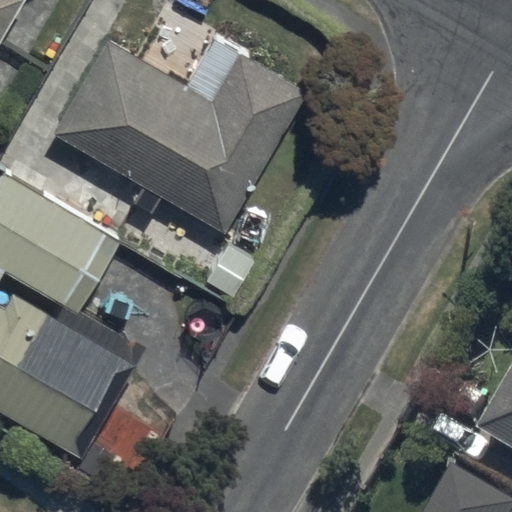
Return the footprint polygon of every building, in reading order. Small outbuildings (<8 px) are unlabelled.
[(0,0),(0,35),(20,0),(0,0)] [(302,92),(208,38),(180,86),(106,44),(53,135),(221,232),(302,92)] [(120,240),(0,171),(0,280),(4,273),(78,315),(120,240)] [(2,309),(0,308),(0,416),(80,460),(133,363),(9,295),(2,309)] [(511,373),(477,433),(511,453),(511,373)] [(511,511),(511,500),(450,466),(424,511),(511,511)]
